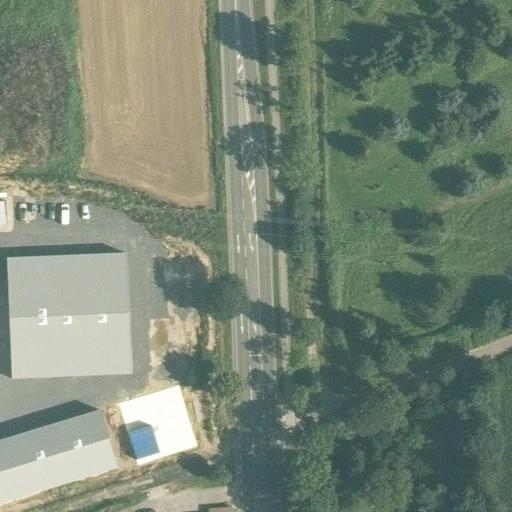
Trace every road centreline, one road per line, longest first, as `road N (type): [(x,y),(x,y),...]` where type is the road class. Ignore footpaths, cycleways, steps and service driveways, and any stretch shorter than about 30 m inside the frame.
road 1 (secondary): [(258,511),(236,0)]
road 2 (track): [(62,511),(285,445),(511,345)]
